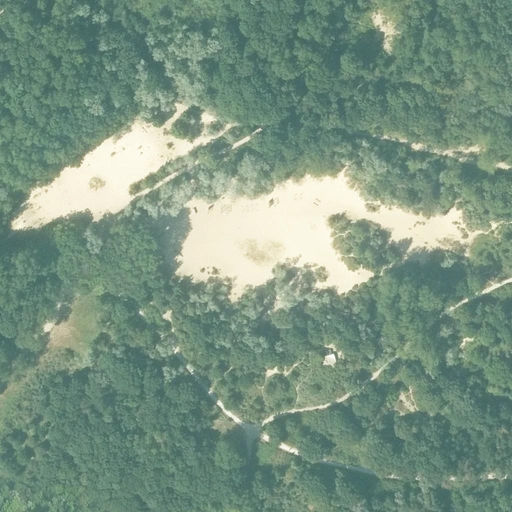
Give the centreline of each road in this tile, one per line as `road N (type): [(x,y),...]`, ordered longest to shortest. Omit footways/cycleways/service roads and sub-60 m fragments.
road 1 (unknown): [(478,0),(448,75),(324,107),(298,104),(198,152)]
road 2 (unknown): [(0,370),(28,337),(88,219),(198,152)]
